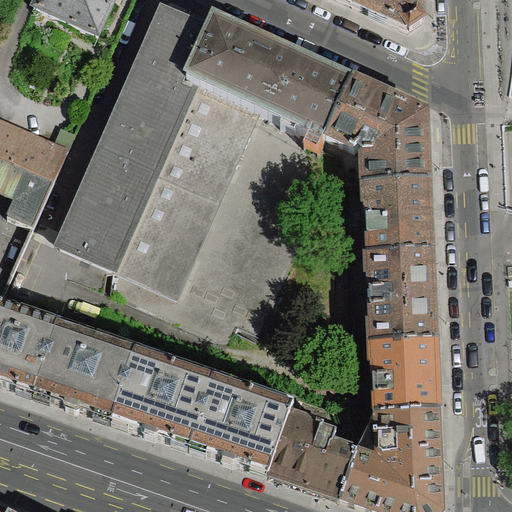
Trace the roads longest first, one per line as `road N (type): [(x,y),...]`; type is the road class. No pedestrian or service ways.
road 1 (residential): [(483,511),(464,91)]
road 2 (residential): [(249,0),(417,78),(464,91)]
road 3 (secondary): [(190,511),(0,447)]
